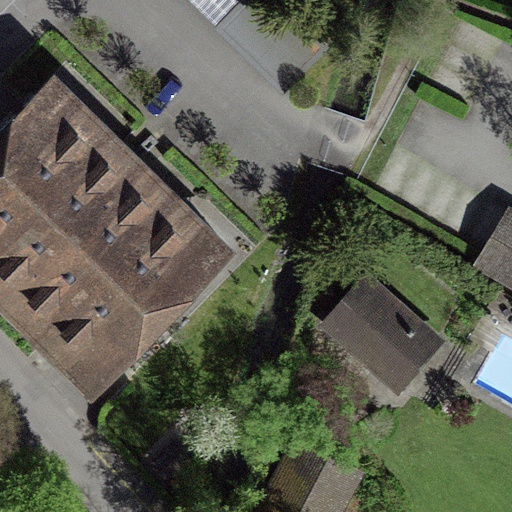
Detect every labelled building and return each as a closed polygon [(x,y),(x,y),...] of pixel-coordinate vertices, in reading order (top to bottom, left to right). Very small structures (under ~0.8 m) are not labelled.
[(325,47),(274,0),(244,0),(218,28),(285,90),(325,47)] [(215,267),(36,92),(0,128),(0,264),(111,373),(215,267)] [(511,216),(509,215),(481,263),(511,281),(511,216)] [(442,353),(359,282),(327,319),(410,390),(442,353)] [(323,511),(344,470),(293,445),(259,511),(323,511)]
